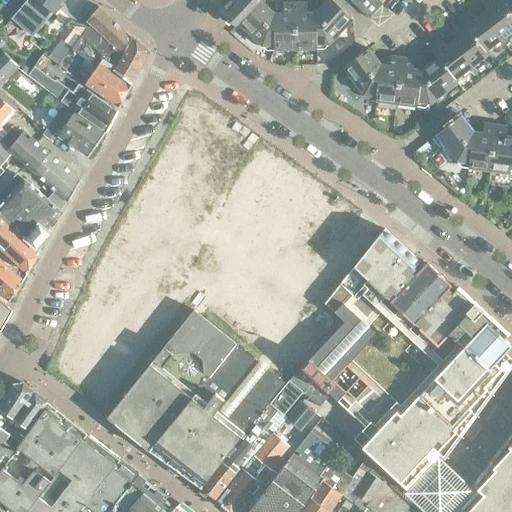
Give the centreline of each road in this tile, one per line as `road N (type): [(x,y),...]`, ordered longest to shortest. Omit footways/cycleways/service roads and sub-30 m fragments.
road 1 (residential): [(0,366),(171,36)]
road 2 (tertiary): [(511,285),(375,175)]
road 3 (unknown): [(388,185),(283,312)]
road 4 (tertiary): [(288,112),(171,36)]
